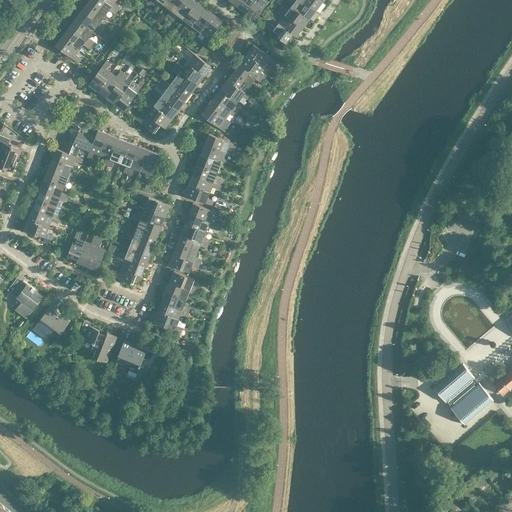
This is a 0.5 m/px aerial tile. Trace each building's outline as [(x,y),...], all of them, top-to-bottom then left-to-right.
[(118,11),(103,0),(88,0),(88,2),(105,15),(109,10),(115,14),(118,11)] [(116,0),(103,0),(118,11),(120,7),(114,3),(116,0)] [(165,6),(170,0),(156,0),(152,6),(156,8),(160,2),(165,6)] [(170,19),(183,0),(170,0),(165,6),(170,10),(166,16),(170,19)] [(183,19),(196,1),(194,0),(183,0),(170,19),(173,21),(178,15),(183,19)] [(246,13),(255,0),(242,0),(237,6),(246,13)] [(255,20),(268,2),(266,0),(255,0),(246,13),(255,20)] [(316,11),(301,0),(294,0),(295,1),(292,6),(309,19),(316,11)] [(322,2),(319,0),(301,0),(316,11),(322,2)] [(187,31),(205,8),(196,1),(183,19),(188,23),(183,29),(187,31)] [(105,15),(88,2),(81,10),(105,28),(107,24),(102,20),(105,15)] [(309,19),(292,6),(288,11),(282,7),(279,10),(303,28),(309,19)] [(200,32),(213,14),(205,8),(187,31),(191,34),(195,28),(200,32)] [(105,28),(81,10),(75,19),(92,32),(96,27),(102,31),(105,28)] [(303,28),(279,10),(277,14),(282,18),(279,23),(292,34),(296,37),(303,28)] [(209,39),(222,21),(213,14),(200,32),(205,36),(201,42),(205,45),(208,47),(212,41),(209,39)] [(92,32),(75,19),(68,28),(92,45),(94,42),(89,37),(92,32)] [(292,34),(279,23),(275,28),(269,24),(266,28),(286,43),(292,34)] [(92,45),(68,28),(62,36),(79,50),(83,44),(89,49),(92,45)] [(76,55),(79,50),(62,36),(55,45),(79,63),(81,59),(76,55)] [(277,62),(253,44),(247,53),(265,67),(268,62),(274,66),(277,62)] [(211,66),(203,60),(187,49),(184,53),(190,57),(186,62),(204,76),(211,66)] [(265,67),(247,53),(240,62),(264,80),(266,76),(261,72),(265,67)] [(98,91),(111,73),(106,69),(110,63),(107,61),(89,84),(98,91)] [(204,76),(186,62),(183,67),(177,63),(174,66),(198,84),(204,76)] [(264,80),(240,62),(234,71),(252,84),(255,79),(261,83),(264,80)] [(198,84),(174,66),(172,70),(177,74),(174,79),(191,93),(198,84)] [(106,97),(124,74),(121,71),(116,77),(111,73),(98,91),(106,97)] [(252,84),(234,71),(227,79),(251,97),(254,93),(248,89),(252,84)] [(115,104),(128,86),(123,82),(128,76),(124,74),(106,97),(115,104)] [(191,93),(174,79),(170,84),(164,80),(161,84),(185,101),(191,93)] [(251,97),(227,79),(221,88),(239,101),(242,96),(248,101),(251,97)] [(124,111),(137,93),(142,87),(138,84),(133,90),(128,86),(115,104),(124,111)] [(185,101),(161,84),(159,87),(164,92),(161,97),(178,110),(185,101)] [(239,101),(221,88),(214,97),(238,114),(241,111),(235,106),(239,101)] [(178,110),(161,97),(157,102),(151,98),(148,101),(172,119),(178,110)] [(238,114),(214,97),(208,105),(226,119),(229,113),(235,118),(238,114)] [(172,119),(148,101),(146,105),(151,109),(148,114),(162,125),(161,125),(165,128),(172,119)] [(226,119),(208,105),(201,114),(225,132),(228,128),(222,124),(226,119)] [(162,125),(148,114),(144,119),(138,115),(135,119),(155,134),(161,125),(162,125)] [(90,151),(96,134),(86,130),(85,134),(77,131),(76,127),(69,130),(71,134),(68,141),(64,140),(60,150),(77,156),(81,147),(90,151)] [(100,155),(108,134),(98,130),(96,134),(90,151),(87,157),(92,159),(94,153),(100,155)] [(108,166),(118,138),(108,134),(100,155),(106,157),(103,164),(108,166)] [(236,145),(209,134),(205,144),(225,152),(228,146),(235,149),(236,145)] [(21,150),(8,145),(10,139),(0,135),(0,142),(2,143),(0,148),(0,154),(17,161),(21,150)] [(120,163),(129,142),(118,138),(108,166),(112,167),(114,161),(120,163)] [(128,174),(139,146),(129,142),(120,163),(126,165),(123,172),(128,174)] [(223,158),(225,152),(205,144),(201,154),(228,165),(230,161),(223,158)] [(140,171),(149,150),(139,146),(128,174),(132,175),(134,169),(140,171)] [(83,159),(77,156),(60,150),(56,148),(52,158),(72,167),(75,161),(82,163),(83,159)] [(148,182),(159,154),(149,150),(140,171),(146,173),(144,180),(148,182)] [(0,166),(13,171),(17,161),(0,154),(0,166)] [(228,165),(201,154),(197,164),(217,172),(220,167),(226,169),(228,165)] [(70,173),(72,167),(52,158),(48,168),(75,179),(77,175),(70,173)] [(215,178),(217,172),(197,164),(193,174),(220,185),(222,181),(215,178)] [(75,179),(48,168),(44,178),(64,187),(67,181),(74,184),(75,179)] [(220,185),(193,174),(189,184),(209,192),(212,187),(218,189),(220,185)] [(62,193),(64,187),(44,178),(40,189),(67,199),(69,195),(62,193)] [(207,198),(209,192),(189,184),(185,195),(212,206),(214,201),(207,198)] [(67,199),(40,189),(36,199),(56,207),(59,201),(66,204),(67,199)] [(170,205),(157,200),(142,194),(141,199),(147,201),(145,207),(166,216),(170,205)] [(54,213),(56,207),(36,199),(32,209),(59,220),(61,215),(54,213)] [(211,217),(214,211),(193,203),(189,213),(216,224),(218,220),(211,217)] [(162,226),(166,216),(145,207),(143,213),(136,211),(134,215),(162,226)] [(59,220),(32,209),(28,219),(48,227),(51,221),(58,224),(59,220)] [(216,224),(189,213),(185,223),(206,232),(208,226),(215,228),(216,224)] [(162,226),(134,215),(133,219),(139,222),(137,227),(158,236),(162,226)] [(46,233),(48,227),(28,219),(24,229),(51,240),(53,235),(46,233)] [(203,237),(206,232),(185,223),(181,233),(208,244),(210,240),(203,237)] [(154,246),(158,236),(137,227),(135,233),(128,231),(126,235),(154,246)] [(77,262),(85,241),(79,239),(82,232),(77,231),(66,258),(77,262)] [(208,244),(181,233),(177,243),(198,252),(200,246),(207,248),(208,244)] [(154,246),(126,235),(125,239),(131,242),(129,247),(150,256),(154,246)] [(87,266),(98,239),(94,237),(91,244),(85,241),(77,262),(87,266)] [(97,270),(106,249),(99,247),(102,240),(98,239),(87,266),(97,270)] [(195,258),(198,252),(177,243),(173,253),(200,264),(202,260),(195,258)] [(146,266),(150,256),(129,247),(127,253),(120,251),(118,255),(146,266)] [(200,264),(173,253),(169,264),(189,272),(192,266),(199,269),(200,264)] [(146,266),(118,255),(117,259),(123,262),(121,268),(137,274),(142,276),(146,266)] [(133,284),(137,274),(121,268),(119,273),(112,271),(110,275),(133,284)] [(192,285),(194,279),(174,271),(169,281),(197,292),(199,288),(192,285)] [(26,318),(43,296),(23,281),(13,294),(23,301),(21,303),(21,302),(19,304),(20,305),(16,310),(16,309),(15,310),(26,318)] [(197,292),(169,281),(165,291),(186,300),(189,294),(195,296),(197,292)] [(184,305),(186,300),(165,291),(161,301),(189,312),(191,308),(184,305)] [(189,312),(161,301),(157,311),(178,320),(181,314),(187,316),(189,312)] [(61,333),(69,322),(57,313),(58,312),(50,307),(33,329),(46,338),(54,328),(61,333)] [(176,325),(178,320),(157,311),(153,322),(181,333),(183,328),(176,325)] [(107,362),(117,337),(107,333),(106,335),(99,332),(100,330),(90,326),(84,340),(92,343),(90,347),(96,349),(93,357),(107,362)] [(143,358),(146,352),(137,349),(131,346),(132,343),(124,339),(116,360),(130,366),(129,369),(137,373),(140,366),(143,367),(147,359),(143,358)] [(511,345),(475,378),(474,378),(478,383),(479,382),(499,365),(503,362),(511,354),(511,345)] [(499,365),(506,372),(509,370),(503,362),(499,365)] [(463,364),(434,388),(446,402),(451,406),(450,407),(465,424),(494,400),(479,382),(478,383),(474,378),(475,378),(463,364)] [(511,367),(509,370),(506,372),(499,378),(500,378),(494,383),(497,386),(496,387),(500,392),(501,391),(503,394),(509,389),(510,390),(511,387),(511,367)]
